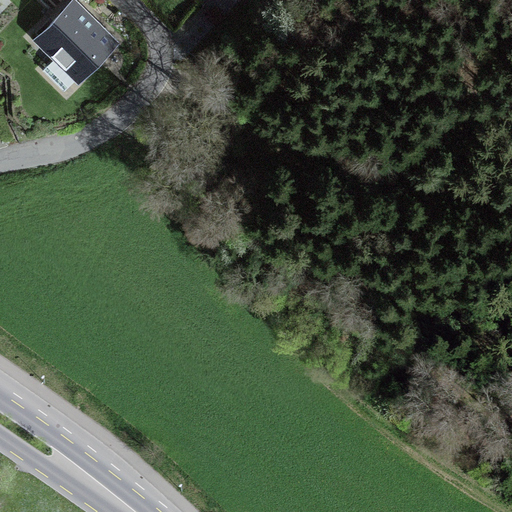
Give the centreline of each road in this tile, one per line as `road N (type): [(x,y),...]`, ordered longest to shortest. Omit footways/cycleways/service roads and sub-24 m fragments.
road 1 (track): [(150,83),(211,95),(402,176),(511,183)]
road 2 (residential): [(0,161),(76,143),(139,99),(157,73),(160,50),(153,29),(126,0)]
road 3 (primary): [(132,511),(0,418)]
